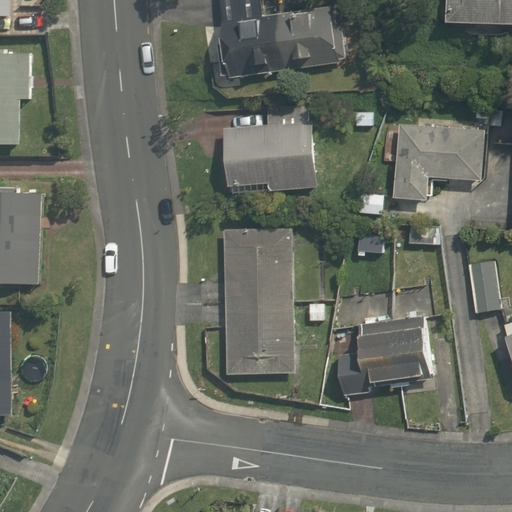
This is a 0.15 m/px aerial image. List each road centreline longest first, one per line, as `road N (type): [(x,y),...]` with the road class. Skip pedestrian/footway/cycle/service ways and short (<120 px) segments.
road 1 (residential): [(118,433),(139,335),(142,266),(114,0)]
road 2 (residential): [(118,433),(380,469),(511,465)]
